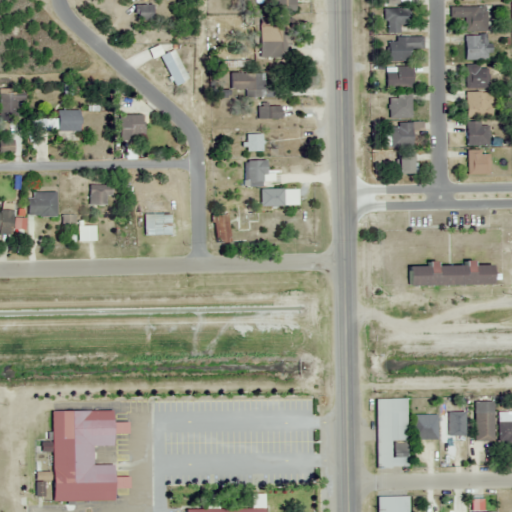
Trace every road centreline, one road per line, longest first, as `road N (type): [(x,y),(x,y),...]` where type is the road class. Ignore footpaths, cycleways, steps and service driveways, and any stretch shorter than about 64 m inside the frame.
road 1 (residential): [(345,261),(0,271)]
road 2 (residential): [(204,264),(204,188),(191,128),(69,20),(59,0)]
road 3 (secondary): [(345,261),(342,0)]
road 4 (secondary): [(352,511),(345,261)]
road 5 (residential): [(441,200),(435,0)]
road 6 (residential): [(197,164),(0,167)]
road 7 (residential): [(347,203),(511,197)]
road 8 (residential): [(511,482),(353,485)]
